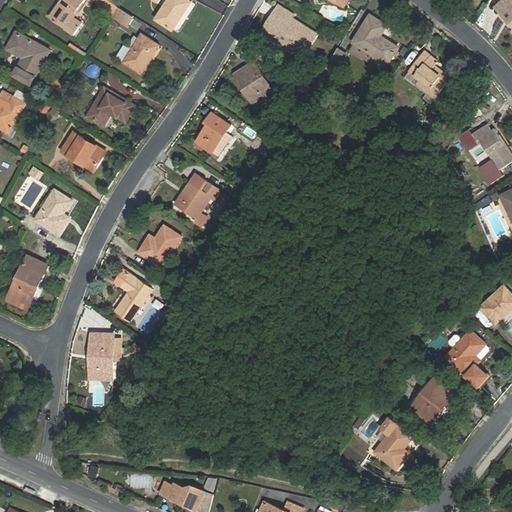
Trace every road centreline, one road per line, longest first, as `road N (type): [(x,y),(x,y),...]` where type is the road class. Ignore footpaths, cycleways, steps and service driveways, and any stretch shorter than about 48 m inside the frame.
road 1 (residential): [(246,0),(85,247),(51,350)]
road 2 (residential): [(39,475),(51,350)]
road 3 (residential): [(511,410),(437,511)]
